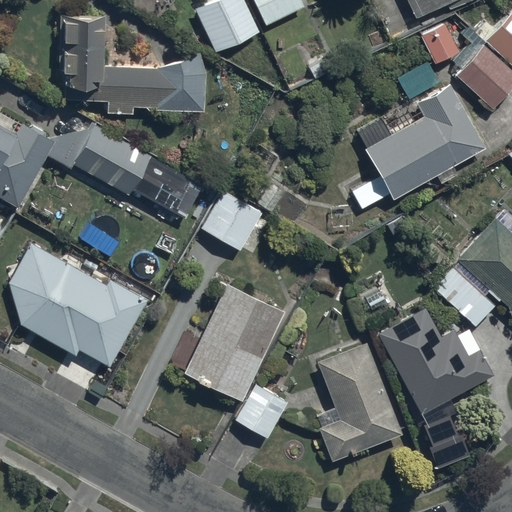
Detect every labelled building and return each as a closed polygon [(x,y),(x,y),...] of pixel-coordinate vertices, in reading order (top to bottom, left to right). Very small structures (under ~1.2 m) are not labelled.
[(247,31),(233,0),(208,0),(193,7),(210,47),(247,31)] [(290,2),(288,0),(246,0),(257,20),(290,2)] [(439,0),(400,0),(408,15),(439,0)] [(103,110),(193,113),(195,51),(152,71),(93,69),(95,14),(59,13),(57,69),(62,70),(60,102),(104,103),(103,110)] [(511,15),(511,14),(485,42),(511,66),(511,15)] [(449,50),(437,23),(415,33),(427,60),(449,50)] [(422,56),(393,73),(405,94),(434,77),(422,56)] [(473,148),(438,85),(412,100),(420,115),(358,149),(373,176),(346,191),(354,204),(380,189),(384,197),(473,148)] [(15,133),(0,124),(0,196),(12,204),(43,151),(66,165),(69,159),(120,188),(123,183),(165,208),(182,179),(89,124),(47,139),(21,124),(15,133)] [(247,213),(216,196),(198,228),(229,246),(247,213)] [(511,241),(487,218),(453,253),(511,309),(511,241)] [(99,283),(27,243),(7,278),(23,322),(76,351),(78,347),(101,360),(136,297),(102,278),(99,283)] [(483,301),(447,268),(431,285),(466,319),(483,301)] [(275,312),(222,283),(178,361),(231,391),(275,312)] [(413,405),(476,372),(462,346),(456,349),(446,329),(430,338),(414,308),(373,330),(413,405)] [(389,426),(354,340),(310,358),(330,405),(309,414),(325,452),(389,426)] [(276,401),(245,384),(227,417),(258,434),(276,401)] [(443,409),(417,420),(426,442),(453,430),(443,409)]
